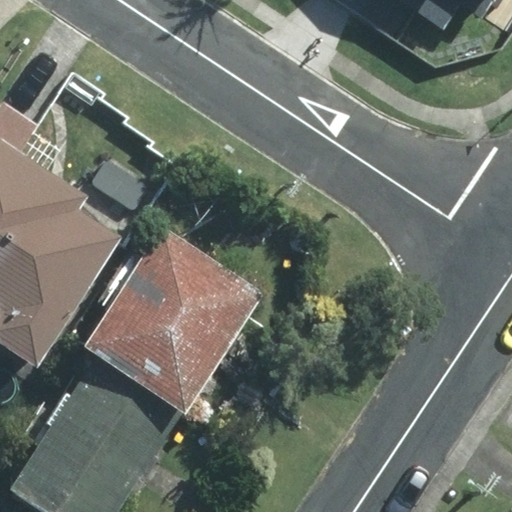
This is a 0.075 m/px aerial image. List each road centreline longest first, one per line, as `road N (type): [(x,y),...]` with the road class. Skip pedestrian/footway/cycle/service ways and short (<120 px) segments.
road 1 (residential): [(112,0),(511,261)]
road 2 (residential): [(511,273),(356,511)]
